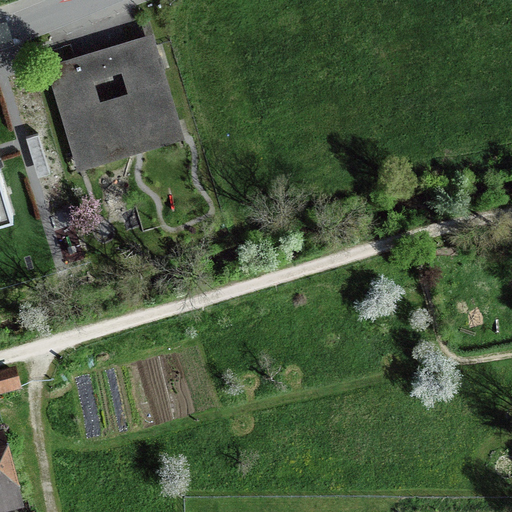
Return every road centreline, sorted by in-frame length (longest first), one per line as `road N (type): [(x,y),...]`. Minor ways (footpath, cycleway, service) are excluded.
road 1 (unclassified): [(511,214),(475,218),(0,359)]
road 2 (track): [(41,346),(36,405),(54,511)]
